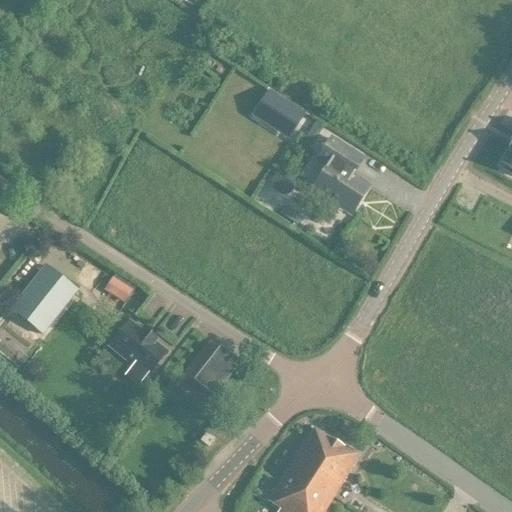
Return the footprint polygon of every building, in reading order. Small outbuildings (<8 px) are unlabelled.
[(269,92),(259,107),(293,128),(302,114),(269,92)] [(350,176),(360,159),(330,140),(317,160),(327,166),(309,195),(324,205),(327,200),(338,207),(340,204),(351,211),(367,187),(350,176)] [(510,150),(501,164),(505,166),(503,170),(511,175),(511,145),(509,149),(510,150)] [(296,183),(294,174),(287,169),(278,171),(273,178),(274,187),(281,192),(290,191),(296,183)] [(44,267),(9,311),(41,335),(75,291),(44,267)] [(133,291),(113,277),(105,290),(125,303),(133,291)] [(148,377),(167,352),(155,342),(156,341),(143,330),(141,332),(129,322),(109,347),(134,366),(126,376),(139,385),(146,376),(148,377)] [(209,342),(185,373),(193,380),(193,381),(212,396),(237,364),(219,349),(218,349),(209,342)] [(311,428),(287,469),(332,497),(333,497),(358,456),(311,428)] [(213,439),(206,434),(205,433),(199,441),(207,447),(213,439)] [(164,464),(153,479),(161,484),(171,469),(164,464)] [(287,469),(268,502),(278,509),(276,511),(324,511),(333,498),(332,497),(287,469)]
